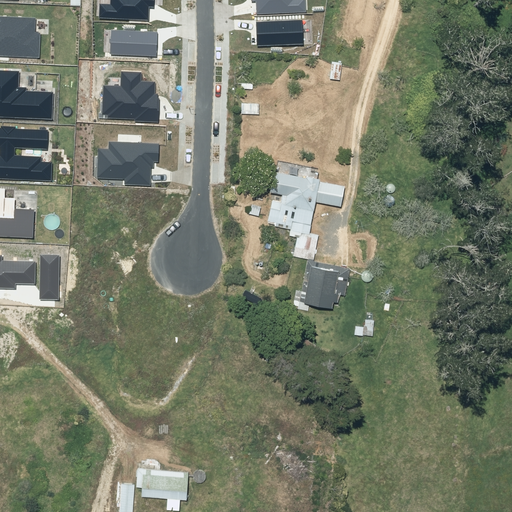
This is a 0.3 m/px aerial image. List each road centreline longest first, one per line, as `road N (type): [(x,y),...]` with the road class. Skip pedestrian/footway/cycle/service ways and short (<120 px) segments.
road 1 (unknown): [(137,0),(136,73),(165,398),(150,440)]
road 2 (residential): [(203,0),(199,228),(185,261)]
road 3 (track): [(402,0),(375,71),(355,186),(330,239)]
road 4 (track): [(0,319),(15,322),(117,432),(96,511)]
